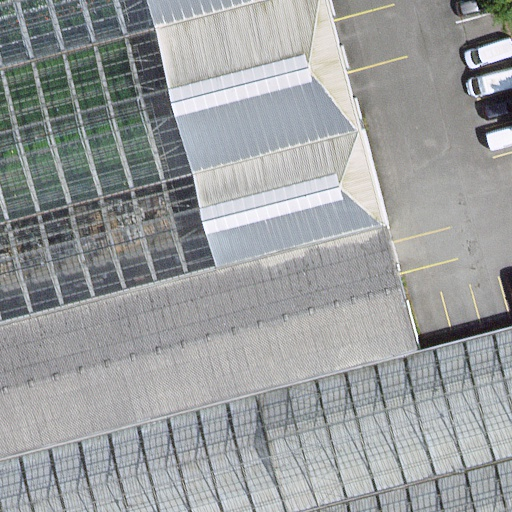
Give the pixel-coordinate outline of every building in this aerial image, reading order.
[(0,0),(0,64),(249,0),(0,0)] [(0,219),(361,126),(327,0),(249,0),(0,64),(0,219)] [(361,126),(0,219),(0,319),(385,220),(361,126)] [(0,319),(0,450),(417,343),(385,220),(0,319)] [(0,511),(298,511),(511,457),(511,318),(417,343),(0,450),(0,511)] [(511,511),(511,457),(298,511),(511,511)]
